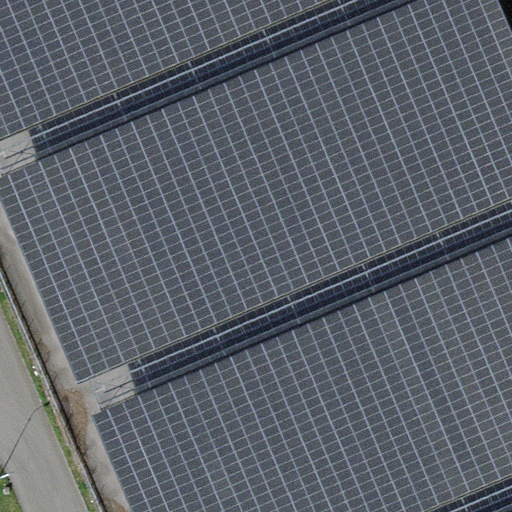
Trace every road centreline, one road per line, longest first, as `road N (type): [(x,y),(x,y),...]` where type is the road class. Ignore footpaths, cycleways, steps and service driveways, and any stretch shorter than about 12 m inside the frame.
road 1 (unknown): [(14,435),(511,222)]
road 2 (unknown): [(0,157),(354,0)]
road 3 (unclassified): [(0,401),(46,511)]
